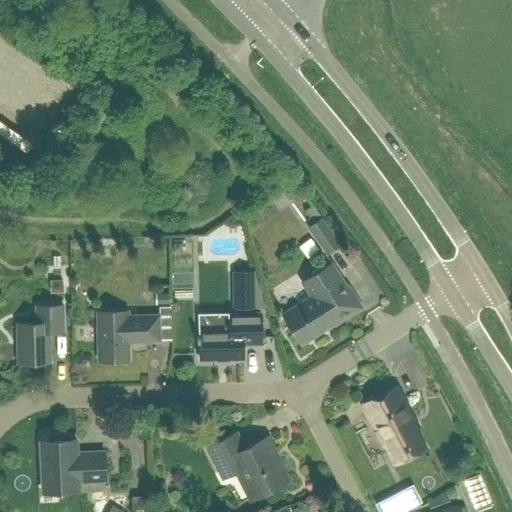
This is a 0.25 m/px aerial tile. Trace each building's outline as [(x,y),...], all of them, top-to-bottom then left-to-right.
[(342,243),(321,216),(306,227),(327,254),(342,243)] [(357,302),(332,262),(306,279),(315,294),(283,314),(301,343),(355,310),(352,305),(357,302)] [(170,303),(170,292),(155,292),(156,304),(170,303)] [(63,332),(63,305),(36,305),(37,322),(17,323),(18,362),(51,361),(50,332),(63,332)] [(127,315),(127,311),(98,311),(98,360),(129,360),(129,341),(160,341),(159,315),(127,315)] [(198,313),(199,359),(243,358),(243,343),(260,343),(260,312),(198,313)] [(415,418),(398,385),(362,403),(372,423),(375,422),(396,462),(426,447),(412,419),(415,418)] [(244,448),(236,431),(206,446),(219,471),(237,462),(255,496),(285,481),(271,454),(276,452),(267,436),(244,448)] [(78,452),(77,438),(41,440),(43,492),(79,490),(78,481),(106,479),(105,451),(78,452)] [(400,511),(394,501),(379,509),(380,511),(400,511)]
